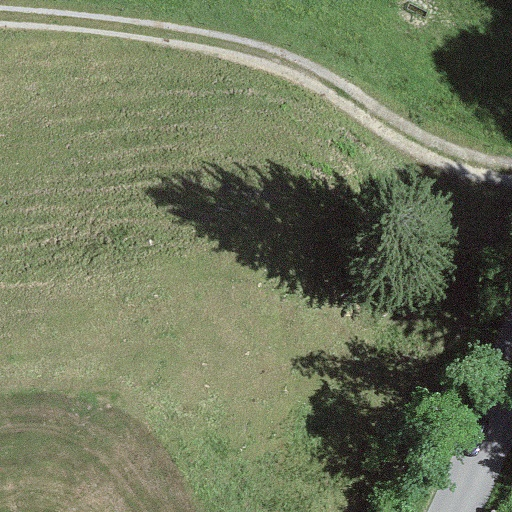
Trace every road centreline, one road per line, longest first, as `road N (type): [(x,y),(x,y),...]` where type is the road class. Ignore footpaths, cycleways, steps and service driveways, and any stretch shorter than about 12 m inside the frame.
road 1 (track): [(511,189),(396,147),(311,76),(237,49),(0,18)]
road 2 (tertiary): [(452,511),(504,392)]
